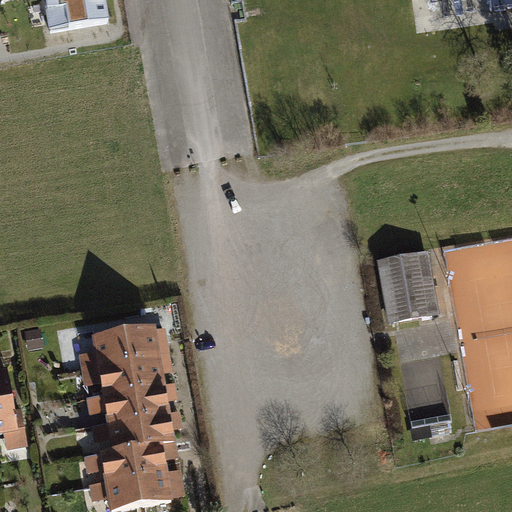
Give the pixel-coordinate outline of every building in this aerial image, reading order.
[(44,0),(50,32),(109,22),(104,0),(44,0)] [(429,255),(378,264),(389,324),(440,315),(429,255)] [(155,330),(96,340),(101,370),(160,360),(157,343),(167,341),(166,331),(156,333),(155,330)] [(160,360),(101,370),(105,398),(165,387),(160,360)] [(8,375),(0,377),(0,438),(19,435),(18,432),(26,431),(22,411),(15,413),(8,375)] [(165,387),(105,398),(110,424),(170,414),(165,387)] [(170,414),(110,424),(114,453),(163,445),(175,443),(170,414)] [(163,445),(102,455),(107,486),(168,477),(163,445)] [(168,477),(107,486),(111,511),(136,511),(173,506),(168,477)]
